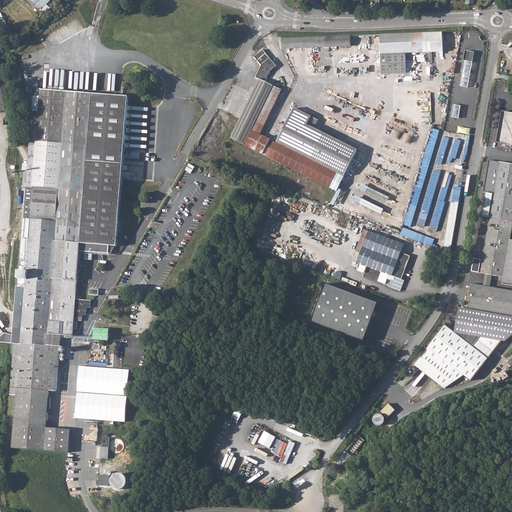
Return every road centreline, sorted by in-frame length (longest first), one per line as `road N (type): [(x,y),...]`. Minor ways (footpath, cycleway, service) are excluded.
road 1 (unclassified): [(256,32),(80,337),(79,476),(94,511)]
road 2 (unclassified): [(494,44),(450,292),(336,444),(303,510)]
road 3 (secondary): [(295,19),(469,18)]
road 4 (unknown): [(450,292),(422,286),(395,293),(324,251)]
